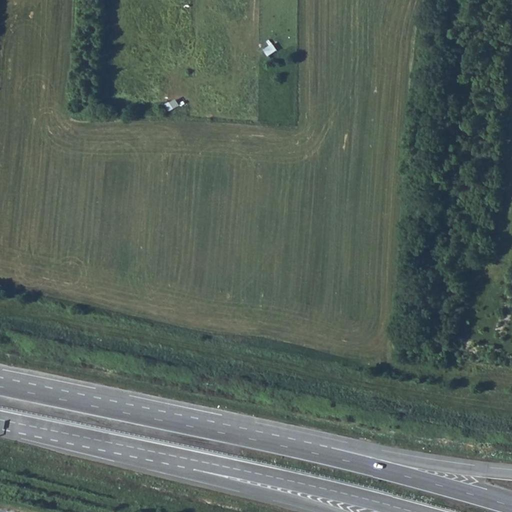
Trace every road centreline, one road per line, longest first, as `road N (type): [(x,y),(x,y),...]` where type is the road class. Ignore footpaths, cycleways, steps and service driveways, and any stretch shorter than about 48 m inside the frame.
road 1 (trunk): [(318,454),(0,386)]
road 2 (trunk): [(183,458),(415,511)]
road 3 (trunk): [(511,505),(318,454)]
road 4 (trunk): [(511,474),(348,448),(318,454)]
road 5 (trunk): [(0,419),(183,458)]
road 6 (trunk): [(183,458),(214,480),(336,511)]
road 7 (track): [(389,362),(511,384)]
